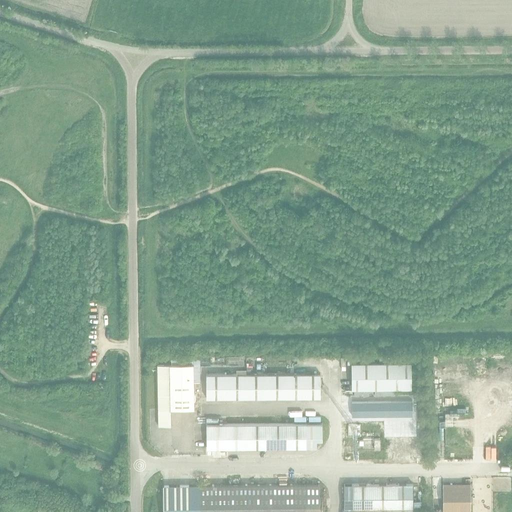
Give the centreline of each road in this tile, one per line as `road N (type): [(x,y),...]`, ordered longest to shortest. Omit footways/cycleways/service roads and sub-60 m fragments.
road 1 (unknown): [(185,53),(185,119),(194,140),(236,220),(288,270),(354,298),(417,309),(469,303),(511,281)]
road 2 (unclassified): [(134,347),(131,76)]
road 3 (unclassified): [(135,466),(336,466)]
road 4 (unclassified): [(336,466),(509,466)]
road 5 (unclassified): [(162,52),(320,51)]
road 6 (unclassified): [(374,51),(511,49)]
road 7 (unclassified): [(336,412),(207,411)]
